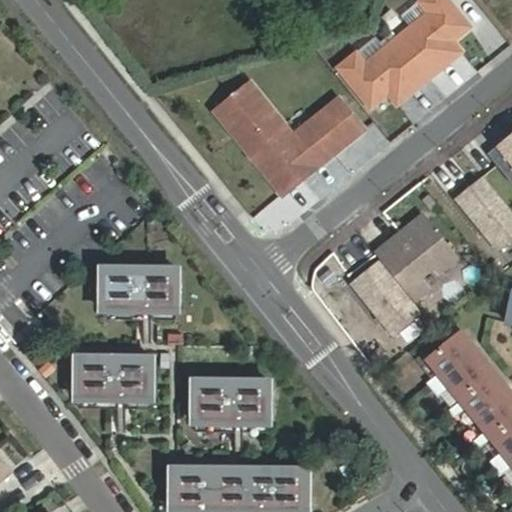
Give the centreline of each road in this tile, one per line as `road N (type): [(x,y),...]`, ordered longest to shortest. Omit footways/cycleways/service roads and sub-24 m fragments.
road 1 (unclassified): [(37,0),(259,276)]
road 2 (residential): [(511,66),(259,276)]
road 3 (unclassified): [(259,276),(426,484)]
road 4 (residential): [(108,511),(0,372)]
